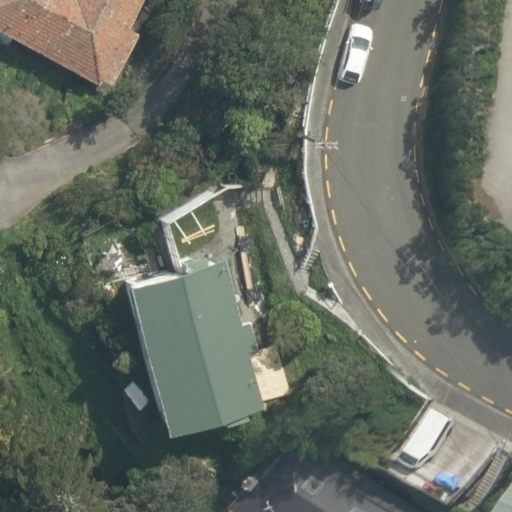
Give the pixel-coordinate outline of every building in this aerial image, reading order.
[(0,0),(0,40),(91,89),(137,0),(0,0)] [(511,225),(511,150),(475,190),(511,225)] [(258,411),(222,221),(157,233),(166,278),(114,288),(142,434),(258,411)] [(458,511),(494,448),(425,410),(409,439),(381,424),(357,467),(436,511),(458,511)] [(416,511),(290,435),(243,511),(416,511)]
